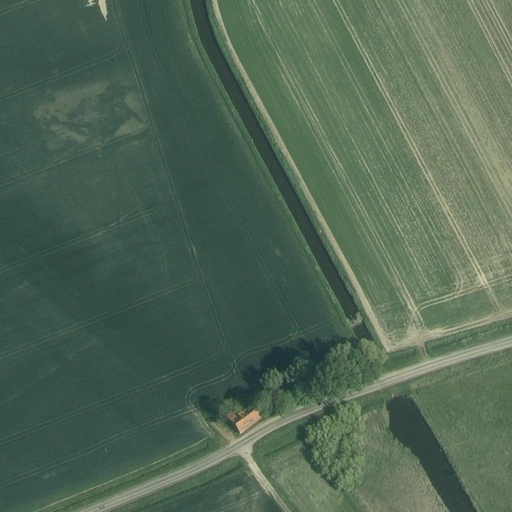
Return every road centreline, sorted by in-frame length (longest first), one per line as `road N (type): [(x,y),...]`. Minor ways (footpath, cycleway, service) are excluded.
road 1 (unclassified): [(241,449),(265,427),(346,394),(511,341)]
road 2 (unclassified): [(86,511),(241,449)]
